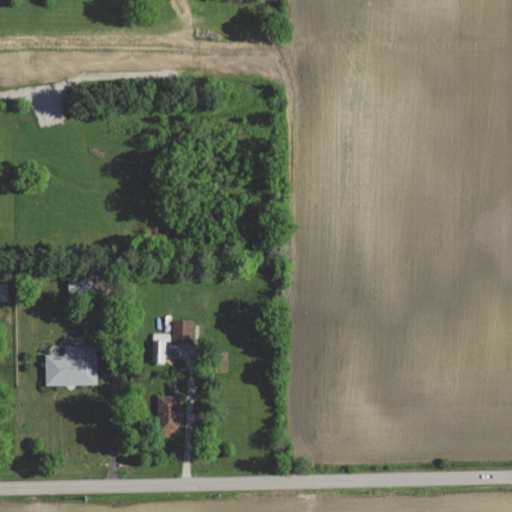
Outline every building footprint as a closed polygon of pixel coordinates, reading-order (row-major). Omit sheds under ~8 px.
[(68,294),(92,293),(92,276),(68,277),(68,294)] [(0,301),(8,301),(7,283),(0,283),(0,301)] [(193,320),(172,320),(172,343),(192,343),(193,320)] [(170,341),(171,334),(153,333),(152,362),(164,362),(165,341),(170,341)] [(97,385),(96,346),(66,346),(66,354),(45,354),(45,386),(97,385)] [(180,396),(159,395),(158,436),(179,437),(180,396)]
